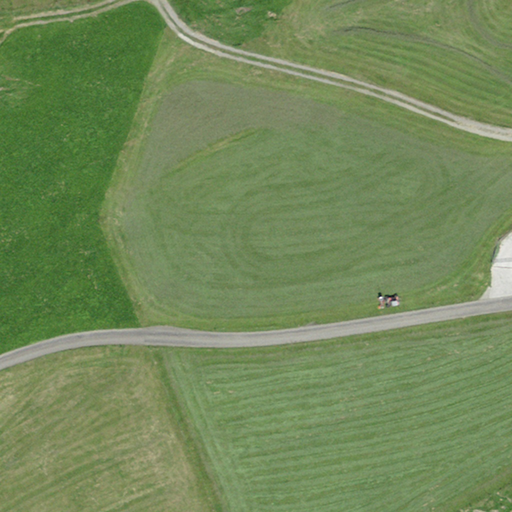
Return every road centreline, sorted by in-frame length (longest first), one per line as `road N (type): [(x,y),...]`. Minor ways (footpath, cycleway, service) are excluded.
road 1 (unclassified): [(0,365),(89,339),(316,334),(511,306)]
road 2 (track): [(511,131),(194,44),(164,0)]
